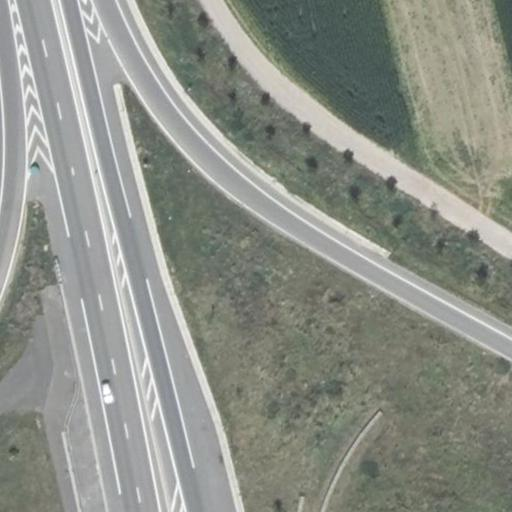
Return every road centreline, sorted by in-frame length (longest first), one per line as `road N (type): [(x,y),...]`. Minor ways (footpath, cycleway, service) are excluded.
road 1 (trunk): [(511,349),(328,248),(215,167),(134,68),(104,0)]
road 2 (trunk): [(193,511),(66,0)]
road 3 (trunk): [(30,0),(140,511)]
road 4 (track): [(408,181),(300,108),(253,62),(212,0)]
road 5 (trunk): [(0,24),(14,163),(0,250)]
road 6 (track): [(408,181),(511,245)]
